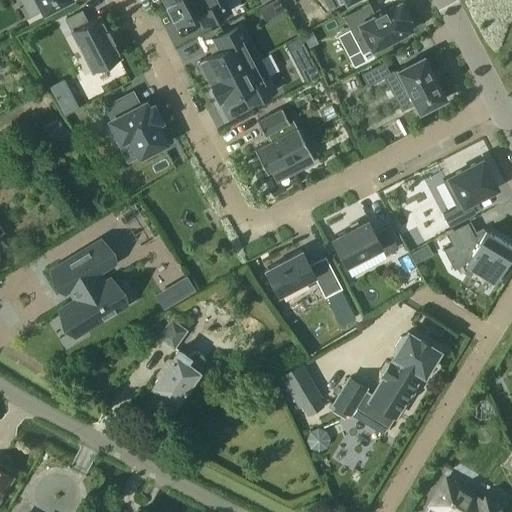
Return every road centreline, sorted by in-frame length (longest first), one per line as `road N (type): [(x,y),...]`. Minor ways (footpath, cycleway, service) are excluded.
road 1 (residential): [(126,0),(246,229),(499,105)]
road 2 (unclassified): [(228,511),(0,389)]
road 3 (residential): [(511,303),(382,511)]
